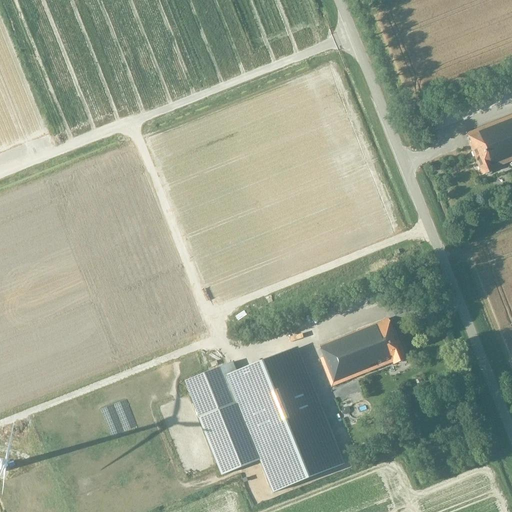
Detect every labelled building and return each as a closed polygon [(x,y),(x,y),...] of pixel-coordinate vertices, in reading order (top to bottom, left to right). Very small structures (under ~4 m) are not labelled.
[(470,144),(482,175),(496,170),(495,168),(511,161),(511,114),(469,132),(470,135),(469,136),(471,144),(470,144)] [(471,204),(481,201),(478,194),(468,197),(471,204)] [(484,219),(490,216),(487,209),(481,211),(484,219)] [(395,328),(393,328),(390,321),(389,322),(388,318),(319,346),(323,357),(320,358),(331,386),(393,362),(394,364),(407,359),(395,328)] [(408,334),(408,343),(418,343),(418,335),(408,334)] [(232,362),(184,382),(206,437),(222,476),(259,460),(272,493),(343,465),(337,449),(307,375),(292,381),(281,353),(236,371),(232,362)] [(335,395),(326,398),(330,410),(338,407),(335,401),(354,394),(352,387),(344,390),(342,384),(332,388),(335,395)]
